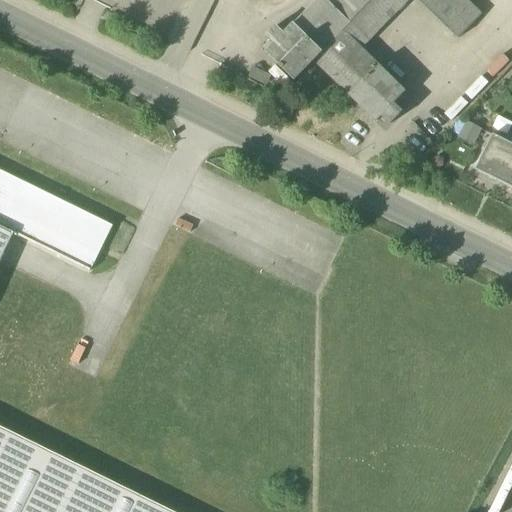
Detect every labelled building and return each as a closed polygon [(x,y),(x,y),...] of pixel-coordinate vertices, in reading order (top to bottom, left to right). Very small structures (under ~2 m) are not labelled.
[(342,32),(350,24),(330,5),(324,0),(317,0),(296,22),(294,25),(322,53),(342,32)] [(350,24),(366,8),(357,0),(333,0),(330,5),(350,24)] [(360,50),(408,0),(373,0),(366,8),(350,24),(342,32),(360,50)] [(357,0),(366,8),(373,0),(357,0)] [(417,0),(458,40),(481,16),(465,0),(417,0)] [(266,53),(294,81),(314,61),(322,53),(294,25),(284,34),(274,44),(266,53)] [(266,36),(274,44),(284,34),(276,27),(266,36)] [(314,61),(349,94),(377,66),(360,50),(342,32),(322,53),(314,61)] [(349,94),(377,122),(405,93),(377,66),(349,94)] [(475,170),(511,187),(511,143),(492,134),(475,170)] [(14,235),(90,272),(113,227),(0,171),(0,227),(14,234),(14,235)] [(14,234),(0,227),(0,263),(14,235),(14,234)] [(172,511),(0,427),(0,511),(172,511)]
